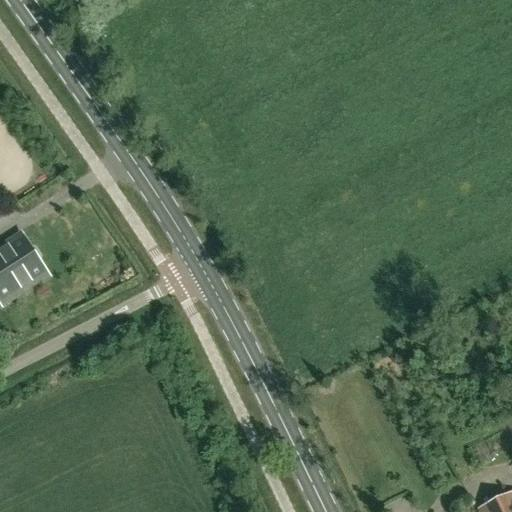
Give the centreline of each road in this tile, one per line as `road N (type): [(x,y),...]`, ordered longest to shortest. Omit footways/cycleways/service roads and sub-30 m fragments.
road 1 (secondary): [(200,267),(19,0)]
road 2 (secondary): [(326,511),(200,267)]
road 3 (unclassified): [(0,375),(200,267)]
